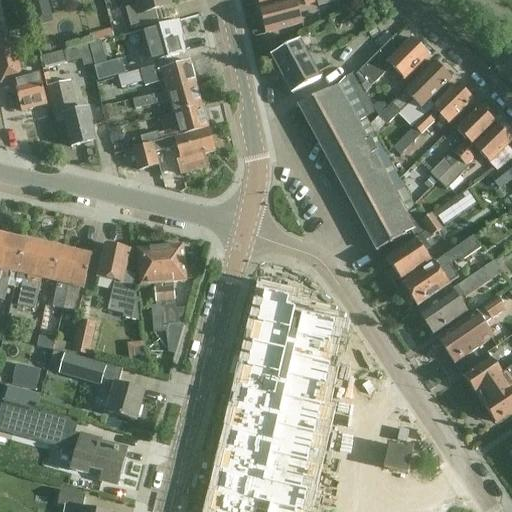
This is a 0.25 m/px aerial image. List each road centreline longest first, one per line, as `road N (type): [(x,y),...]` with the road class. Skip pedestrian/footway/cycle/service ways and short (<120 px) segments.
road 1 (residential): [(491,511),(321,265),(244,232)]
road 2 (tertiary): [(164,511),(244,232)]
road 3 (tertiary): [(244,232),(69,184),(0,176)]
road 4 (tertiary): [(244,232),(259,160),(221,0)]
road 5 (residential): [(511,110),(395,0)]
